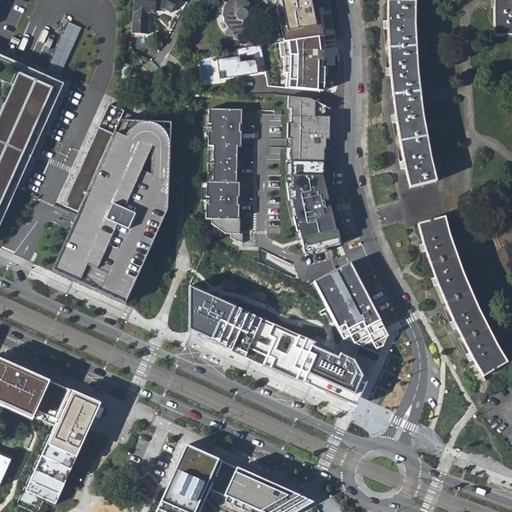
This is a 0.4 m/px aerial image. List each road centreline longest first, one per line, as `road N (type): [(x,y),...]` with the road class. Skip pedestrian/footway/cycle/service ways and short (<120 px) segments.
road 1 (residential): [(402,423),(419,354),(357,197),(345,0)]
road 2 (primary): [(366,447),(0,281)]
road 3 (primary): [(0,329),(352,486)]
road 4 (unknown): [(373,252),(313,265),(292,257),(272,217),(255,116)]
